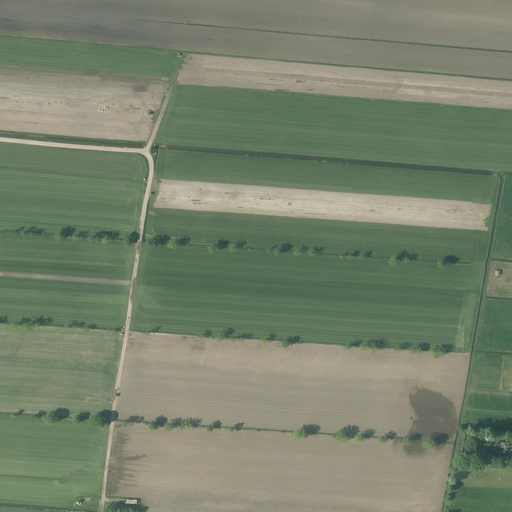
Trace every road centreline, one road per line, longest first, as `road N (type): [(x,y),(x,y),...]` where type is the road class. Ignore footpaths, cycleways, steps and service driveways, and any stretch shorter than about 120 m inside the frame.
road 1 (track): [(100,511),(147,189),(145,152)]
road 2 (track): [(145,152),(0,139)]
